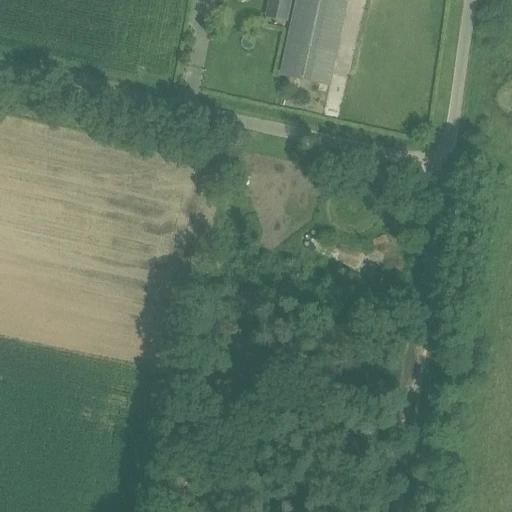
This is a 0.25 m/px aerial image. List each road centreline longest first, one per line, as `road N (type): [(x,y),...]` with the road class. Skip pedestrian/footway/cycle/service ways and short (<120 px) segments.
road 1 (unclassified): [(0,72),(446,168),(470,0)]
road 2 (track): [(393,511),(446,168)]
